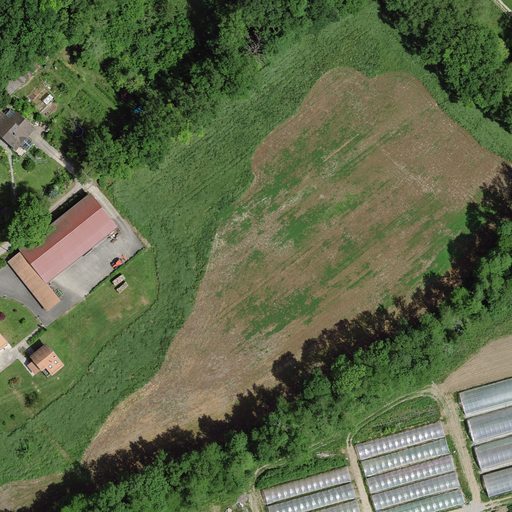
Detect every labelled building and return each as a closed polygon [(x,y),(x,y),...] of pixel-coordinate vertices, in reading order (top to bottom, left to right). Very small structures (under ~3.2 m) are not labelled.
[(5,115),(0,120),(0,135),(16,151),(21,145),(28,152),(35,145),(28,139),(36,130),(17,113),(10,120),(5,115)] [(118,229),(92,195),(22,252),(48,285),(118,229)] [(48,285),(22,252),(8,263),(49,313),(62,303),(48,285)] [(0,351),(8,344),(0,334),(0,351)] [(63,366),(47,345),(31,357),(41,369),(44,366),(51,375),(63,366)] [(511,379),(457,392),(462,413),(510,402),(508,394),(511,392),(511,379)] [(379,511),(431,511),(466,503),(446,422),(360,444),(364,459),(366,458),(379,511)] [(272,511),(362,511),(352,467),(267,488),(272,511)]
